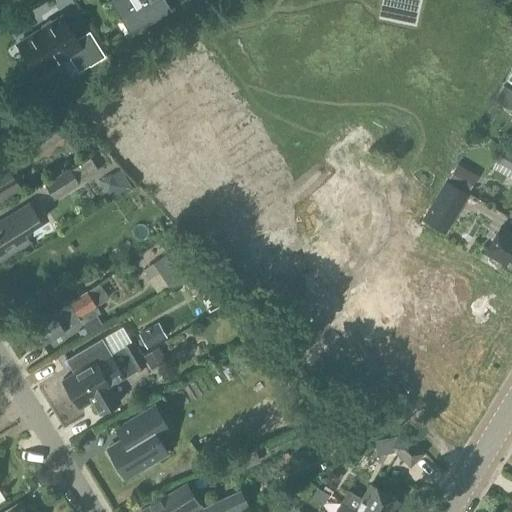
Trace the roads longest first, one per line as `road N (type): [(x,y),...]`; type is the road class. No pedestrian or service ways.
road 1 (residential): [(95,511),(0,355)]
road 2 (tertiary): [(447,511),(511,406)]
